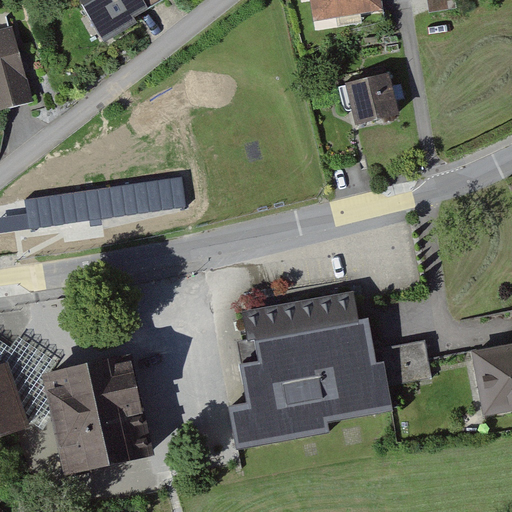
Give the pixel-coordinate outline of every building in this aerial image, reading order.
[(85,0),(110,46),(161,19),(150,0),(85,0)] [(305,0),(309,21),(378,10),(376,0),(305,0)] [(428,0),(430,11),(457,8),(455,0),(428,0)] [(0,109),(29,103),(14,36),(0,39),(0,109)] [(398,78),(348,89),(356,125),(406,114),(398,78)] [(244,402),(228,404),(236,455),(340,437),(337,425),(401,414),(396,384),(434,377),(428,342),(380,350),(374,314),(362,316),(358,290),(243,309),(252,364),(238,366),(244,402)] [(511,350),(486,355),(496,415),(511,411),(511,350)] [(150,457),(129,361),(46,378),(67,475),(150,457)] [(0,438),(34,429),(15,367),(0,371),(0,438)]
